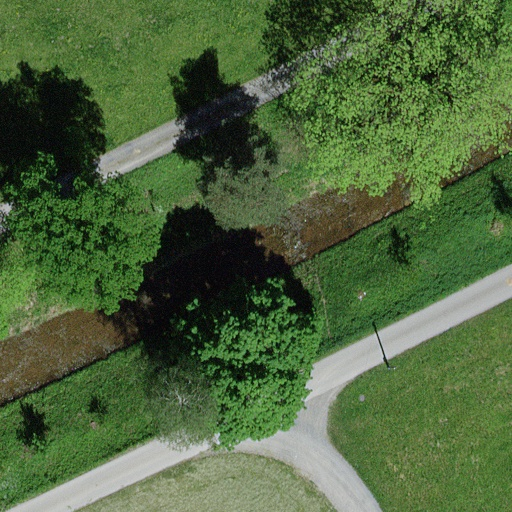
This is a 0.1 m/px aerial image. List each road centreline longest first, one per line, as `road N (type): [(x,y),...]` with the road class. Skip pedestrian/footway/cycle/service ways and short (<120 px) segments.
road 1 (track): [(511,281),(283,404),(37,511)]
road 2 (track): [(0,209),(262,89),(429,0)]
road 3 (track): [(283,404),(355,511)]
